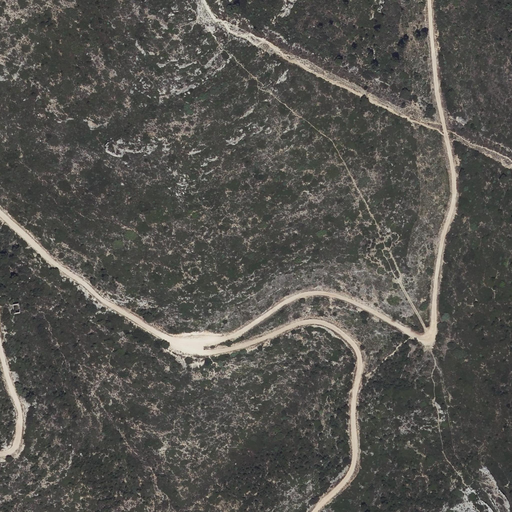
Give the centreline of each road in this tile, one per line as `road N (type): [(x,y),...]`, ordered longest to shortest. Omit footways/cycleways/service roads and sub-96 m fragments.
road 1 (track): [(191,345),(226,337),(317,292),(356,301),(426,338),(433,331),(453,191),(428,0)]
road 2 (track): [(0,213),(100,299),(191,345)]
road 3 (track): [(359,376),(359,352),(323,322),(297,322),(231,347),(191,345)]
road 4 (track): [(314,511),(350,472),(359,376)]
